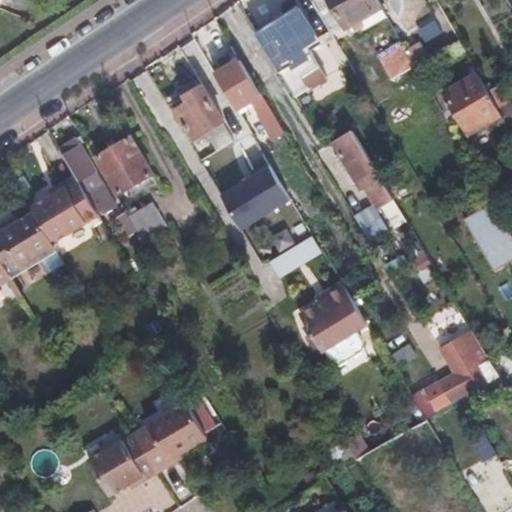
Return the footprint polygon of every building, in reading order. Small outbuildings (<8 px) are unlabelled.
[(312,0),(332,33),(350,23),(355,31),(364,25),(367,29),(388,16),(378,0),(312,0)] [(258,33),(296,96),(327,77),(308,45),(319,39),(299,7),(258,32),(258,33)] [(233,52),(209,21),(179,45),(206,79),(209,77),(195,59),(203,53),(214,67),(233,52)] [(407,49),(402,41),(379,55),(393,79),(416,65),(407,49)] [(407,49),(416,65),(430,58),(420,41),(407,49)] [(241,58),(217,73),(238,109),(252,101),(259,112),(270,105),(241,58)] [(490,91),(480,73),(446,93),(469,133),(503,114),(501,110),(490,91)] [(226,121),(204,84),(172,103),(195,140),(226,121)] [(501,85),(490,91),(501,110),(511,103),(501,85)] [(395,199),(354,130),(334,142),(363,191),(366,189),(379,209),(395,199)] [(155,174),(132,135),(97,156),(120,195),(123,193),(155,174)] [(76,175),(99,213),(104,210),(106,214),(120,206),(78,137),(60,148),(76,175)] [(286,218),(300,210),(261,146),(247,154),(286,218)] [(160,181),(155,174),(123,193),(127,201),(160,181)] [(99,213),(76,175),(55,187),(58,192),(54,195),(33,207),(36,211),(55,243),(100,215),(99,213)] [(127,212),(144,240),(167,226),(153,203),(138,211),(135,207),(127,212)] [(511,264),(511,234),(494,204),(466,220),(497,273),(511,264)] [(0,256),(13,277),(40,260),(49,274),(67,263),(55,243),(36,211),(17,223),(1,232),(0,231),(0,256)] [(17,223),(14,218),(0,226),(0,231),(1,232),(17,223)] [(421,224),(412,229),(420,242),(428,237),(421,224)] [(272,259),(282,276),(326,250),(316,233),(272,259)] [(0,286),(13,278),(13,277),(0,256),(0,286)] [(324,351),(369,323),(343,281),(326,292),(329,296),(320,302),(301,313),(313,332),(324,351)] [(318,297),(320,302),(329,296),(326,292),(318,297)] [(440,385),(451,405),(500,376),(474,331),(442,349),(457,375),(440,385)] [(319,354),(324,351),(313,332),(308,336),(319,354)] [(413,342),(396,350),(403,365),(420,356),(413,342)] [(188,401),(136,432),(160,472),(174,463),(188,455),(186,451),(209,437),(188,401)] [(444,446),(427,417),(369,451),(356,459),(373,488),(444,446)] [(136,432),(89,460),(111,496),(130,484),(133,488),(146,480),(160,472),(136,432)] [(356,459),(369,451),(358,432),(345,440),(353,454),(356,459)] [(345,440),(345,439),(328,448),(337,464),(353,454),(345,440)] [(30,459),(42,477),(59,466),(48,448),(30,459)]
